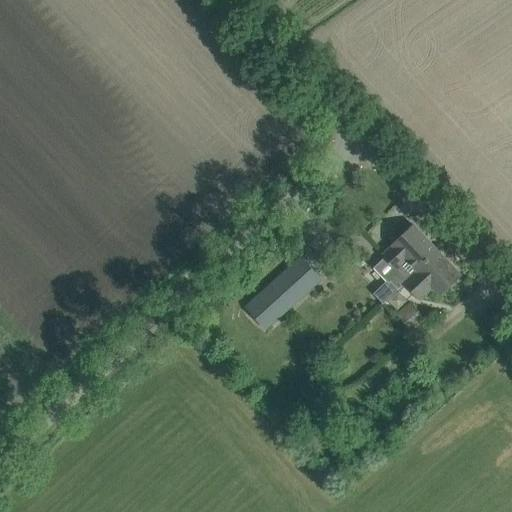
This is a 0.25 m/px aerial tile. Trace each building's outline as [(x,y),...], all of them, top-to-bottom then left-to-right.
[(416,270),(437,250),(413,224),(391,244),(392,245),(382,255),(396,270),(406,260),(416,270)] [(354,232),(343,241),(350,248),(361,239),(354,232)] [(419,300),(432,287),(440,295),(461,275),(437,250),(416,270),(403,283),(419,300)] [(281,315),(321,280),(300,257),(261,292),(281,315)] [(266,329),(281,315),(261,292),(246,306),(266,329)] [(397,314),(414,335),(428,324),(411,303),(397,314)] [(314,406),(340,386),(323,365),(297,386),(314,406)]
